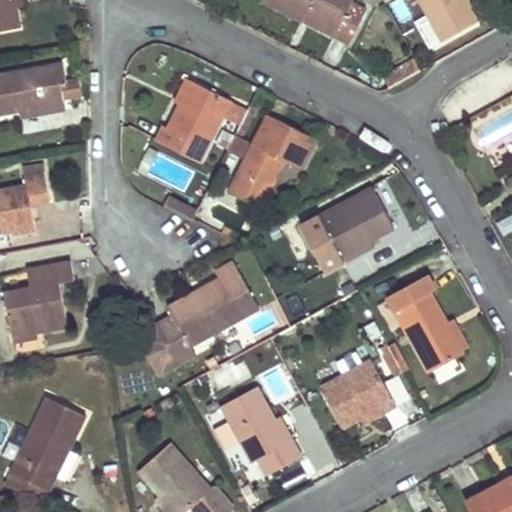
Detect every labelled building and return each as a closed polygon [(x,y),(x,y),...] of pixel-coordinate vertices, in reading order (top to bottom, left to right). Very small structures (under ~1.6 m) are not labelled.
[(0,0),(0,30),(19,26),(15,9),(13,0),(0,0)] [(22,8),(20,0),(13,0),(15,9),(22,8)] [(357,0),(266,0),(266,1),(304,20),(308,13),(339,30),(336,36),(351,44),(369,11),(355,4),(357,0)] [(421,0),(444,41),(480,21),(468,0),(421,0)] [(468,0),(480,21),(491,14),(483,0),(468,0)] [(68,83),(65,63),(0,75),(0,115),(22,112),(50,107),(52,114),(68,111),(64,84),(68,83)] [(423,69),(419,63),(388,81),(395,92),(426,74),(423,69)] [(511,67),(443,89),(451,116),(511,97),(511,67)] [(188,77),(176,101),(182,105),(195,81),(188,77)] [(232,100),(195,81),(182,105),(170,128),(164,124),(156,140),(201,162),(232,100)] [(52,114),(50,107),(22,112),(23,119),(52,114)] [(237,135),(244,139),(257,112),(250,109),(237,135)] [(318,140),(269,115),(230,192),(249,202),(271,192),(281,172),(274,168),(280,157),(286,160),(303,169),(318,140)] [(244,139),(237,135),(228,152),(235,155),(244,139)] [(286,160),(280,157),(274,168),(281,172),(286,160)] [(0,235),(14,233),(37,228),(34,208),(52,204),(46,174),(26,177),(28,184),(0,189),(0,235)] [(371,240),(393,229),(371,187),(317,216),(343,265),(369,252),(364,244),(371,240)] [(199,211),(170,196),(165,205),(195,220),(199,211)] [(235,232),(226,227),(222,234),(232,239),(235,232)] [(37,228),(14,233),(15,240),(39,235),(37,228)] [(375,249),(371,240),(364,244),(369,252),(375,249)] [(175,315),(160,324),(175,351),(155,362),(162,375),(198,356),(193,346),(245,318),(263,308),(236,260),(219,271),(223,277),(226,282),(196,298),(193,293),(170,306),(175,315)] [(63,285),(76,282),(72,262),(29,270),(31,288),(5,293),(13,339),(69,328),(63,285)] [(386,297),(429,375),(471,352),(469,348),(463,351),(448,322),(432,293),(437,289),(429,274),(386,297)] [(196,298),(226,282),(223,277),(193,293),(196,298)] [(454,319),(448,322),(463,351),(469,348),(454,319)] [(175,351),(160,324),(140,335),(155,362),(175,351)] [(395,342),(390,345),(405,373),(410,371),(395,342)] [(398,377),(405,373),(390,345),(383,349),(398,377)] [(380,412),(395,405),(370,359),(320,386),(341,424),(357,416),(376,406),(380,412)] [(401,378),(388,384),(396,402),(408,396),(401,378)] [(275,419),(258,387),(223,405),(253,462),(259,459),(268,475),(304,456),(295,440),(288,444),(275,419)] [(89,416),(50,398),(12,473),(51,492),(89,416)] [(360,422),(380,412),(376,406),(357,416),(360,422)] [(288,444),(295,440),(282,415),(275,419),(288,444)] [(209,488),(170,444),(139,472),(160,496),(174,511),(187,511),(193,507),(196,511),(211,511),(226,499),(214,484),(209,488)] [(6,486),(45,504),(51,492),(12,473),(6,486)] [(511,476),(500,483),(503,487),(511,482),(511,476)] [(466,501),(472,511),(511,511),(511,482),(503,487),(500,483),(466,501)] [(0,497),(0,508),(19,506),(17,494),(0,497)] [(156,500),(165,511),(174,511),(160,496),(156,500)]
